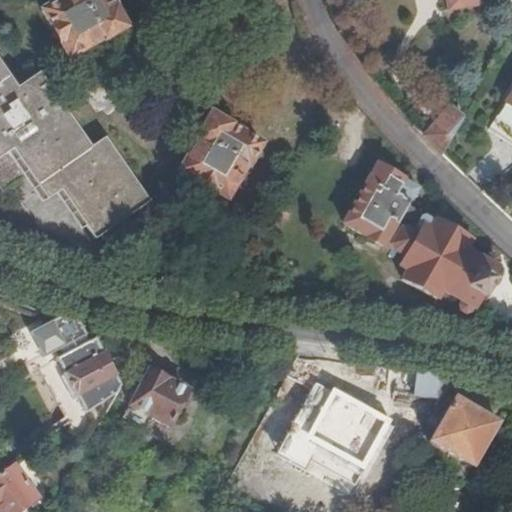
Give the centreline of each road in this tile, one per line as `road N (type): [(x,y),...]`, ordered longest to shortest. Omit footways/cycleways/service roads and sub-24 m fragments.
road 1 (unclassified): [(511,366),(435,348),(152,315),(0,270)]
road 2 (residential): [(310,0),(348,81),(392,138),(511,254)]
